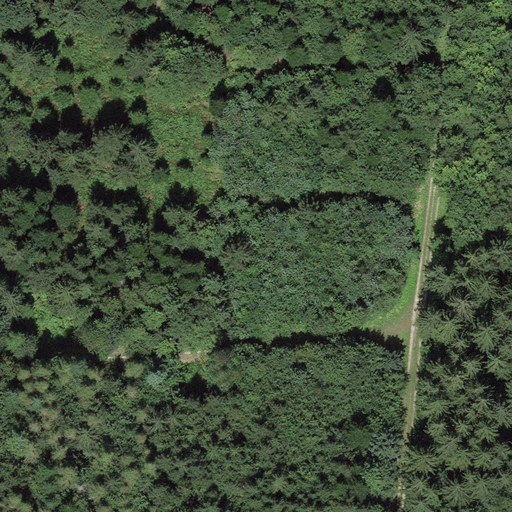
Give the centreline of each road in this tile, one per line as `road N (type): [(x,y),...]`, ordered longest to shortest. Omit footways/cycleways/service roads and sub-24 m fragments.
road 1 (track): [(395,511),(456,0)]
road 2 (track): [(418,331),(0,362)]
